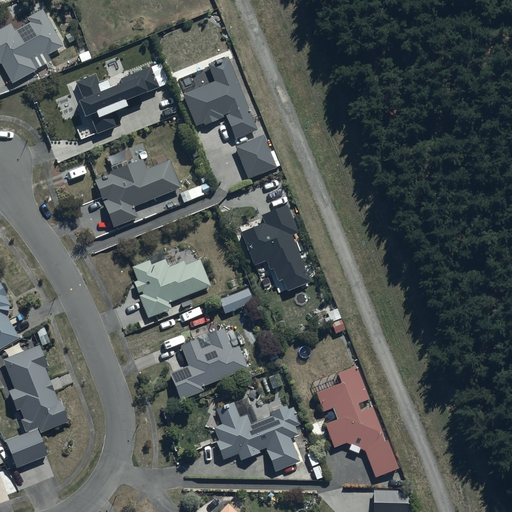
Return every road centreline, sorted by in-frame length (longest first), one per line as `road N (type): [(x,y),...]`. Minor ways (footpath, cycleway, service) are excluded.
road 1 (track): [(237,0),(436,511)]
road 2 (residential): [(101,511),(127,474),(127,403),(67,278),(0,166)]
